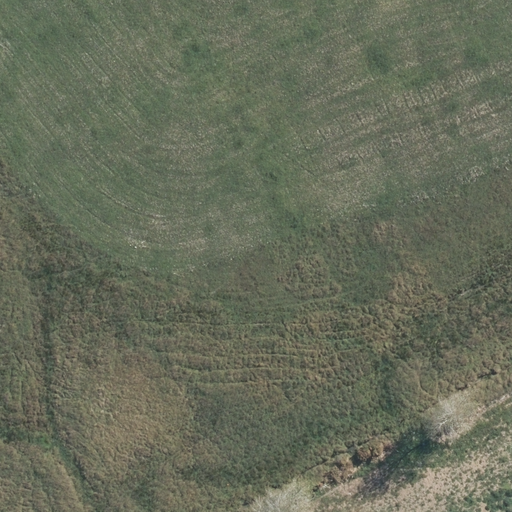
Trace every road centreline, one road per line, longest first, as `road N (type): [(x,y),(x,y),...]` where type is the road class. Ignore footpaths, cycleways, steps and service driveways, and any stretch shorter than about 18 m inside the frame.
road 1 (unknown): [(511,215),(0,489)]
road 2 (unknown): [(84,0),(287,332)]
